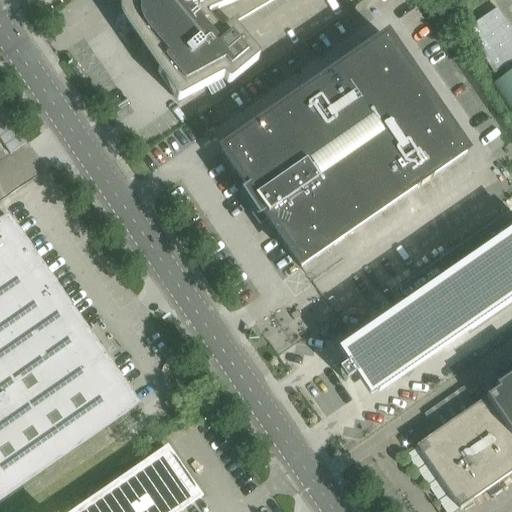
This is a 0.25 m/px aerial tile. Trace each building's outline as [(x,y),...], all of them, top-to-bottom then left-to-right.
[(233,29),(233,28),(233,27),(234,27),(234,26),(235,26),(278,0),(122,0),(121,2),(120,4),(120,6),(119,8),(119,9),(119,11),(119,13),(119,15),(119,17),(120,18),(121,22),(122,24),(176,102),(177,103),(178,103),(179,103),(180,103),(220,81),(221,80),(223,81),(224,81),(226,84),(227,84),(227,85),(229,85),(230,85),(230,84),(257,62),(257,61),(258,61),(258,60),(258,59),(257,58),(234,30),(233,29)] [(511,62),(511,31),(497,9),(464,32),(494,75),(503,69),(507,75),(492,86),(511,115),(511,64),(511,63),(511,62)] [(466,155),(386,39),(303,96),(286,107),(286,108),(220,153),(246,191),(239,195),(246,205),(253,215),(259,211),(266,221),(267,221),(300,270),(416,190),(433,179),(433,178),(466,155)] [(26,144),(0,106),(0,141),(10,155),(26,144)] [(403,308),(338,353),(347,367),(338,374),(345,384),(355,378),(369,399),(435,354),(443,348),(463,335),(467,332),(511,300),(511,213),(511,212),(394,294),(403,308)] [(8,219),(0,224),(0,506),(140,410),(100,352),(8,219)] [(511,377),(504,383),(494,390),(497,394),(486,401),(486,400),(432,437),(415,449),(458,511),(486,492),(491,499),(498,493),(505,488),(501,482),(511,474),(511,377)] [(182,511),(201,499),(167,450),(76,511),(182,511)]
